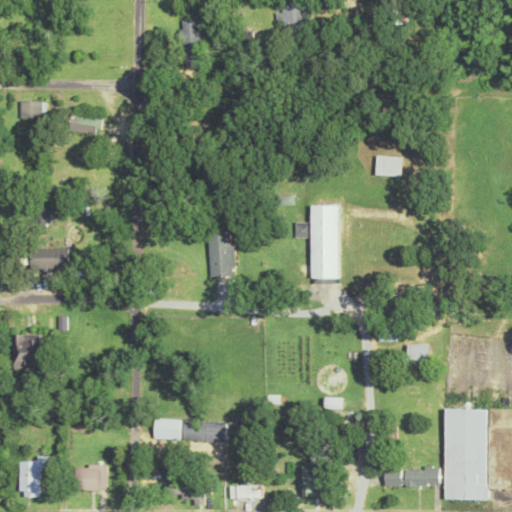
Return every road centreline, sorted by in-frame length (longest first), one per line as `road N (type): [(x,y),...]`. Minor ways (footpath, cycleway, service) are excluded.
road 1 (residential): [(133,511),(137,82)]
road 2 (residential): [(354,511),(368,408),(364,348),(352,317),(328,308),(135,300)]
road 3 (residential): [(137,82),(0,82)]
road 4 (residential): [(135,300),(0,298)]
